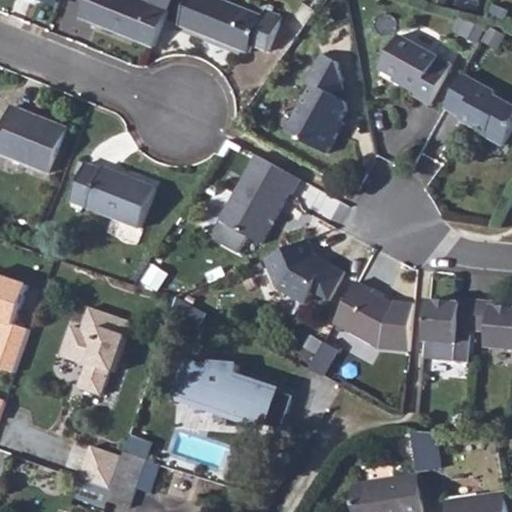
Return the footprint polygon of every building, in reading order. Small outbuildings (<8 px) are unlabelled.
[(87,0),(81,17),(151,45),(169,0),(87,0)] [(222,0),(186,0),(176,24),(246,52),(249,44),(265,51),(280,15),(262,8),(260,15),(222,0)] [(430,106),(453,65),(400,35),(380,70),(405,84),(403,86),(417,94),(415,97),(430,106)] [(288,132),(328,155),(337,140),(334,138),(342,123),(348,112),(347,104),(340,100),(345,91),(340,63),(324,54),(308,81),(315,85),(288,132)] [(496,93),(464,75),(446,108),(462,117),(461,120),(477,128),(478,127),(488,133),(489,138),(505,146),(511,132),(511,105),(497,97),(496,93)] [(10,105),(0,129),(0,152),(45,170),(63,126),(10,105)] [(334,138),(337,140),(346,124),(342,123),(334,138)] [(488,133),(478,127),(477,128),(476,130),(489,138),(488,133)] [(294,196),(302,181),(258,156),(212,238),(242,254),(249,237),(264,245),(275,225),(278,219),(292,194),(294,196)] [(79,174),(69,199),(137,226),(153,186),(99,164),(98,167),(78,159),(74,171),(79,174)] [(316,256),(309,241),(266,260),(279,290),(306,305),(314,292),(330,301),(346,272),(328,263),(326,267),(319,264),(316,256)] [(328,263),(316,256),(319,264),(326,267),(328,263)] [(141,282),(154,290),(162,277),(149,270),(141,282)] [(0,277),(0,334),(1,334),(0,336),(0,371),(18,377),(31,331),(17,327),(29,287),(0,277)] [(359,282),(336,324),(381,350),(410,352),(414,304),(380,301),(371,295),(374,290),(359,282)] [(475,331),(478,302),(462,300),(461,304),(449,303),(431,301),(427,342),(458,345),(460,329),(475,331)] [(478,302),(475,331),(490,333),(489,348),(511,349),(511,309),(507,309),(494,308),(494,304),(478,302)] [(114,379),(133,327),(91,312),(83,334),(73,330),(61,360),(87,369),(79,392),(102,400),(110,378),(114,379)] [(326,342),(312,368),(325,376),(339,350),(326,342)] [(211,366),(188,358),(176,391),(229,409),(228,425),(253,426),(254,418),(282,428),(293,394),(238,376),(239,363),(211,361),(211,366)] [(424,453),(420,429),(404,432),(409,455),(424,453)] [(437,430),(420,429),(424,453),(426,469),(442,466),(437,430)] [(442,430),(437,430),(442,466),(447,466),(442,430)] [(130,433),(108,498),(131,506),(151,441),(130,433)] [(79,482),(110,493),(121,460),(90,449),(79,482)] [(366,511),(433,511),(427,472),(362,482),(366,511)] [(511,511),(511,490),(455,499),(457,511),(511,511)]
